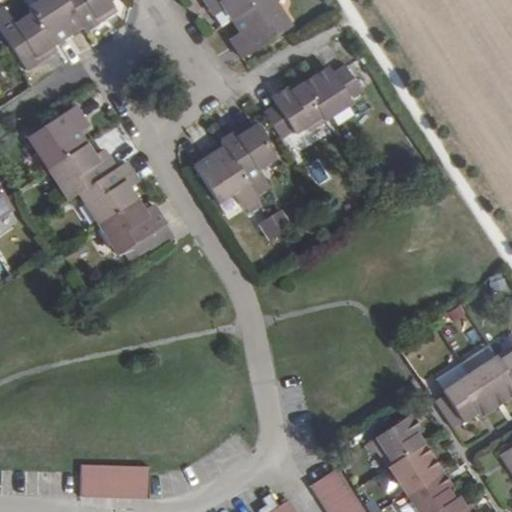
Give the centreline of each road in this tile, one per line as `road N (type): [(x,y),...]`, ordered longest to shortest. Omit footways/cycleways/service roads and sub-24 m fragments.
road 1 (residential): [(155,129),(170,178),(247,299),(279,464)]
road 2 (residential): [(279,464),(227,494),(173,510),(0,507)]
road 3 (residential): [(168,44),(141,48),(118,80),(123,107),(155,129)]
road 4 (residential): [(155,129),(184,123),(202,100),(201,71),(168,44)]
